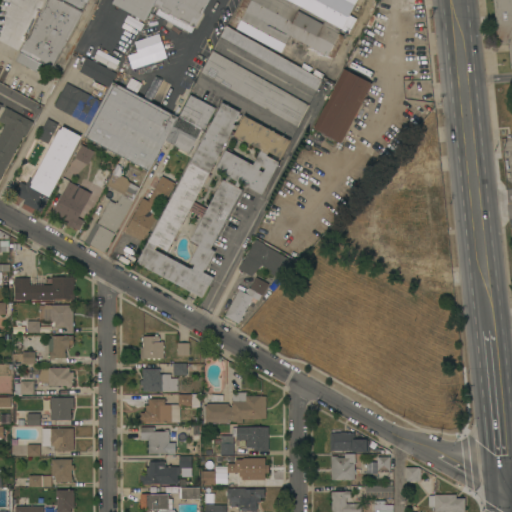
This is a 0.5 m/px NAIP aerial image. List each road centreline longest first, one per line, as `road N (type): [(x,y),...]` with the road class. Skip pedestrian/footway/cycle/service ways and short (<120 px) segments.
road 1 (residential): [(0,210),(503,496)]
road 2 (secondary): [(453,0),(486,321)]
road 3 (residential): [(108,272),(109,511)]
road 4 (secondary): [(486,321),(503,496)]
road 5 (residential): [(300,382),(297,511)]
